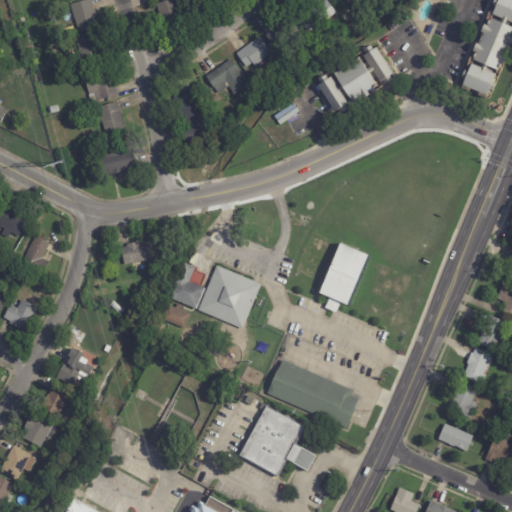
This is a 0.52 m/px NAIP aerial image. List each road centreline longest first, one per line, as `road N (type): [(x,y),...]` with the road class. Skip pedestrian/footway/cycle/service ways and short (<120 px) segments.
road 1 (secondary): [(479,215),(383,445),(346,511)]
road 2 (tertiary): [(510,140),(443,116),(415,116),(273,179),(215,193)]
road 3 (residential): [(91,213),(71,287),(0,406)]
road 4 (residential): [(169,202),(122,0)]
road 5 (tertiary): [(185,199),(91,213),(0,164)]
road 6 (residential): [(511,501),(383,445)]
